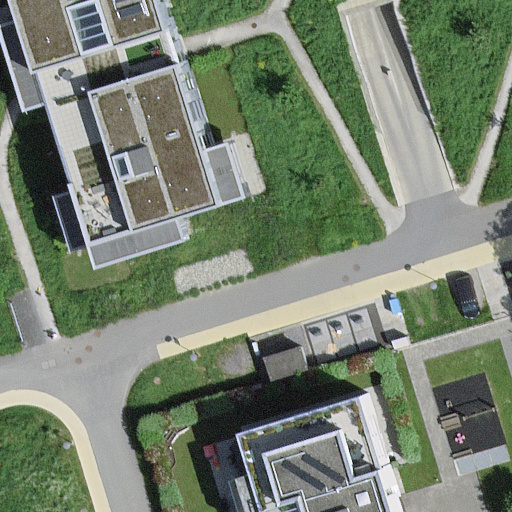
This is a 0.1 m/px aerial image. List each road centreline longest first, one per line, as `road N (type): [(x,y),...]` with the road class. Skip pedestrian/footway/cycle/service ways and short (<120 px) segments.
road 1 (residential): [(82,352),(511,223)]
road 2 (residential): [(82,352),(133,511)]
